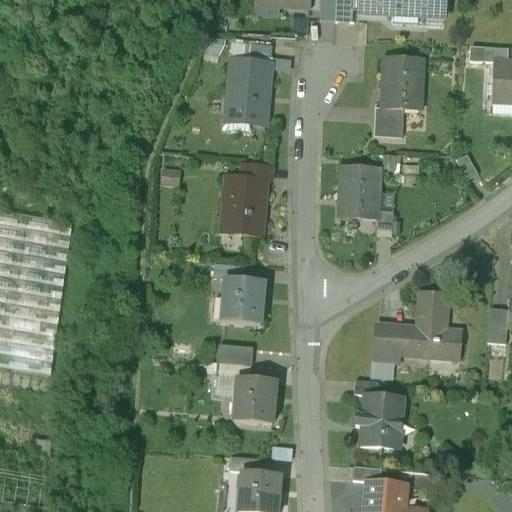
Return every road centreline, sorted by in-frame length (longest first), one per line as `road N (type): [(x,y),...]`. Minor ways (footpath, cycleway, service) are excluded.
road 1 (residential): [(317,57),(302,154),(304,299)]
road 2 (residential): [(511,194),(386,274),(304,299)]
road 3 (residential): [(304,299),(311,511)]
